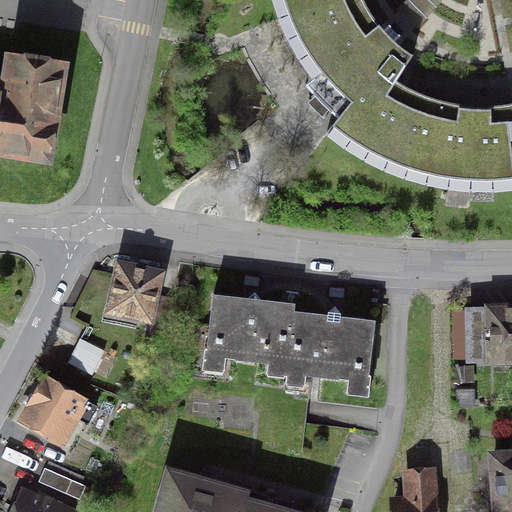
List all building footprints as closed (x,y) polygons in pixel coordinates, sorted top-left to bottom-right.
[(410,60),(411,58),(393,44),(399,38),(397,37),(396,38),(388,30),(389,29),(388,27),(382,33),(367,12),(361,0),(270,0),(276,15),(285,37),(293,53),(302,67),(313,82),(306,89),(321,105),(337,120),(324,136),(343,150),(362,162),(381,172),(402,180),(434,188),(473,193),(506,192),(511,190),(511,105),(502,107),(487,108),(487,113),(473,113),(459,112),(460,107),(433,101),(425,98),(409,91),(393,82),(410,60)] [(441,68),(443,61),(432,58),(430,65),(441,68)] [(0,153),(46,161),(61,70),(9,62),(3,95),(0,94),(0,153)] [(486,76),(487,68),(475,67),(475,75),(486,76)] [(144,337),(161,341),(173,303),(153,298),(158,276),(118,267),(108,311),(148,320),(144,337)] [(267,365),(267,363),(285,365),(284,375),(366,384),(374,322),(333,317),(293,313),(293,305),(253,300),(212,296),(204,358),(267,365)] [(511,359),(511,310),(468,312),(469,360),(511,359)] [(79,340),(66,364),(90,377),(103,352),(79,340)] [(457,383),(471,382),(471,368),(456,369),(457,383)] [(95,409),(44,380),(21,421),(57,442),(72,416),(86,424),(95,409)] [(511,511),(511,455),(492,457),(495,511),(511,511)] [(78,501),(84,487),(43,469),(37,483),(78,501)] [(153,511),(239,511),(243,498),(245,491),(166,469),(153,511)] [(433,511),(430,472),(405,474),(407,502),(392,503),(392,511),(433,511)] [(66,511),(42,502),(41,504),(20,495),(12,511),(66,511)] [(291,511),(243,498),(239,511),(291,511)]
